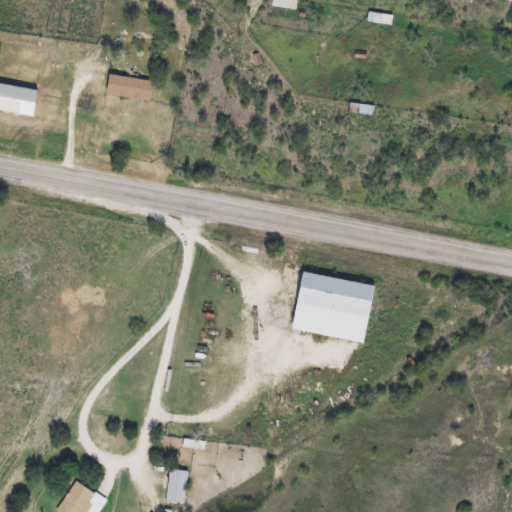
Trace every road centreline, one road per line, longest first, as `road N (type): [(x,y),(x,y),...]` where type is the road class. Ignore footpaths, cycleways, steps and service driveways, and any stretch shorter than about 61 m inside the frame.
road 1 (primary): [(511,259),(0,160)]
road 2 (residential): [(108,380),(179,304),(140,454),(111,456),(86,432),(86,412),(108,380)]
